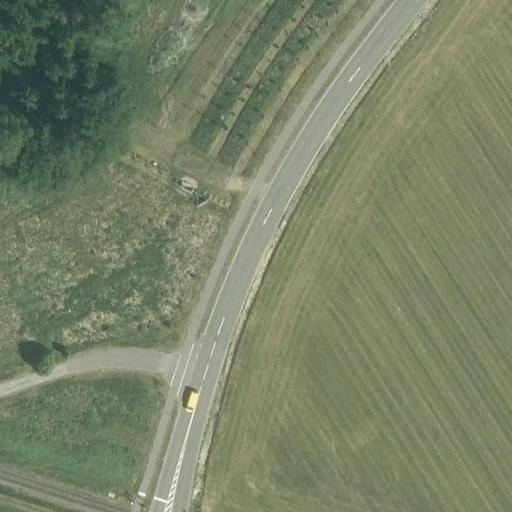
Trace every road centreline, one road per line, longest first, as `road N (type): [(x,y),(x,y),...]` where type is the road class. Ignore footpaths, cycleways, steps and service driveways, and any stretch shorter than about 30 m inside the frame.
road 1 (tertiary): [(170,511),(203,379),(254,244),(302,154),(414,0)]
road 2 (track): [(0,396),(81,365),(140,364),(203,379)]
